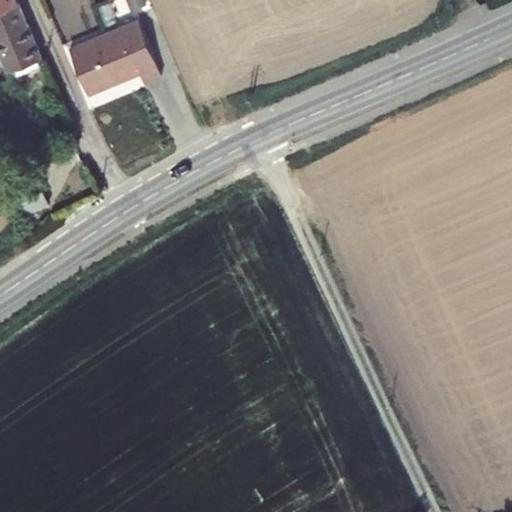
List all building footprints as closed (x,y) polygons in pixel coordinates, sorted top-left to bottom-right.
[(9,0),(0,4),(0,41),(9,65),(42,53),(20,0),(9,0)] [(132,0),(138,13),(152,7),(149,0),(132,0)] [(151,85),(170,77),(147,22),(77,51),(97,97),(147,76),(151,85)] [(257,175),(242,171),(238,186),(253,191),(257,175)] [(29,217),(55,206),(42,178),(16,189),(29,217)]
